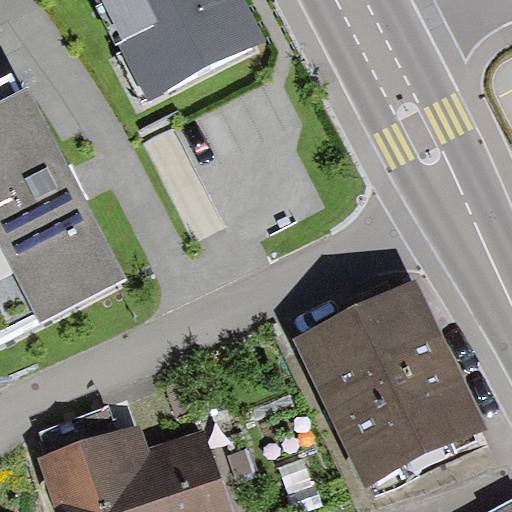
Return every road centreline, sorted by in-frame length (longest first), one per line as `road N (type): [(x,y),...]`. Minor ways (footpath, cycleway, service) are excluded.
road 1 (residential): [(6,0),(99,122),(205,321)]
road 2 (residential): [(205,321),(454,211)]
road 3 (residential): [(0,410),(205,321)]
road 4 (secondary): [(371,41),(454,211)]
road 5 (residential): [(371,41),(511,0)]
road 6 (secondary): [(454,211),(511,319)]
